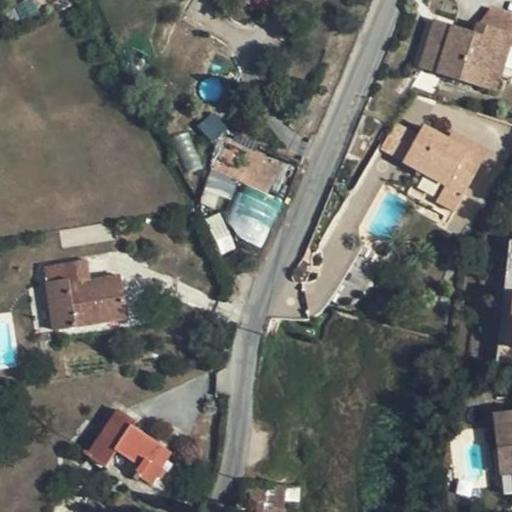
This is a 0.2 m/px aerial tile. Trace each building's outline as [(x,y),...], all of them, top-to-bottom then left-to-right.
[(511,14),(489,7),(478,23),(511,34),(511,14)] [(434,22),(430,35),(435,37),(440,23),(434,22)] [(444,24),(440,23),(435,37),(430,35),(419,67),(496,90),(511,34),(478,23),(474,34),(444,24)] [(461,148),(423,127),(406,160),(426,171),(466,192),(488,152),(465,140),(461,148)] [(277,163),(228,141),(217,166),(267,188),(277,163)] [(466,192),(426,171),(413,195),(434,207),(436,202),(456,212),(466,192)] [(69,280),(77,278),(74,264),(44,268),(54,331),(124,319),(117,277),(90,281),(92,290),(70,293),(69,280)] [(78,283),(77,278),(69,280),(70,293),(92,290),(90,281),(78,283)] [(501,425),(511,408),(498,409),(496,411),(497,426),(501,425)] [(501,425),(497,433),(498,445),(511,444),(511,459),(511,408),(510,425),(501,425)] [(511,408),(501,425),(510,425),(511,408)] [(152,463),(162,448),(132,428),(135,424),(117,412),(89,456),(106,467),(117,451),(140,467),(137,473),(153,484),(159,476),(162,478),(165,473),(162,471),(163,469),(152,463)] [(499,470),(511,469),(511,459),(511,444),(498,445),(499,470)] [(172,455),(162,448),(152,463),(163,469),(172,455)] [(265,485),(243,483),(242,502),(263,503),(265,485)]
